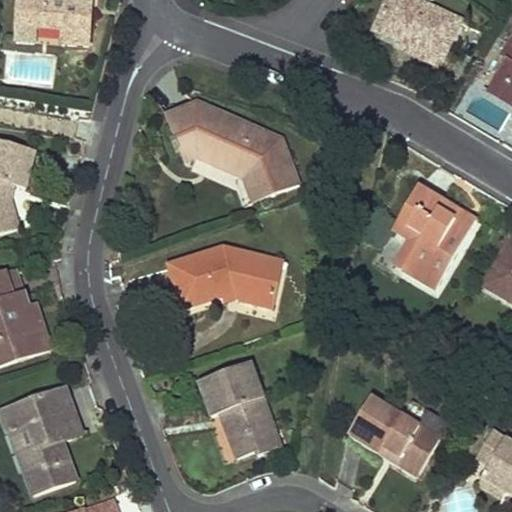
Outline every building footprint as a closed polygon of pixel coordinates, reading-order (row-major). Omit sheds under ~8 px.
[(22,0),(19,30),(40,33),(65,36),(64,47),(92,50),(97,0),(22,0)] [(405,0),(392,0),(377,33),(400,44),(443,62),(460,24),(405,0)] [(40,33),(19,30),(18,42),(39,44),(40,33)] [(400,44),(397,50),(440,69),(443,62),(400,44)] [(511,45),(510,48),(511,49),(511,66),(508,64),(507,66),(497,81),(506,86),(498,100),(511,108),(511,45)] [(511,49),(510,48),(502,62),(507,66),(508,64),(511,66),(511,49)] [(497,81),(488,95),(498,100),(506,86),(497,81)] [(197,105),(165,118),(168,127),(188,119),(200,124),(207,109),(197,105)] [(188,119),(168,127),(182,163),(193,159),(209,166),(213,161),(251,178),(262,202),(299,188),(281,141),(207,109),(200,124),(188,119)] [(36,156),(0,147),(0,238),(19,232),(12,206),(9,205),(14,188),(28,191),(36,156)] [(213,161),(209,166),(242,180),(253,206),(262,202),(251,178),(213,161)] [(418,191),(398,225),(423,240),(403,275),(436,294),(470,236),(439,218),(445,207),(418,191)] [(445,207),(439,218),(470,236),(476,225),(445,207)] [(398,225),(393,234),(410,245),(395,270),(403,275),(423,240),(398,225)] [(511,246),(487,289),(511,304),(511,246)] [(223,254),(169,272),(177,295),(183,293),(190,314),(226,302),(224,297),(234,294),(237,305),(273,312),(283,269),(223,254)] [(19,275),(8,279),(15,302),(26,298),(19,275)] [(0,370),(52,354),(42,323),(35,326),(30,310),(26,298),(15,302),(8,279),(0,281),(0,370)] [(183,293),(177,295),(185,316),(190,314),(183,293)] [(234,294),(224,297),(226,302),(228,308),(237,305),(234,294)] [(37,308),(30,310),(35,326),(42,323),(37,308)] [(252,370),(199,389),(212,424),(219,421),(223,420),(228,433),(224,433),(236,466),(255,458),(257,463),(276,456),(269,438),(275,435),(252,370)] [(68,394),(18,411),(40,473),(25,479),(33,500),(78,483),(65,446),(75,442),(67,422),(76,419),(68,394)] [(372,402),(350,439),(382,460),(386,453),(421,475),(440,443),(403,422),(372,402)] [(413,406),(403,422),(440,443),(450,427),(413,406)] [(18,411),(3,417),(25,479),(40,473),(18,411)] [(76,419),(67,422),(75,442),(83,439),(76,419)] [(223,420),(219,421),(224,433),(228,433),(223,420)] [(275,435),(269,438),(276,456),(282,454),(275,435)] [(494,437),(478,463),(491,470),(506,444),(494,437)] [(350,439),(347,444),(380,463),(382,460),(350,439)] [(491,470),(483,483),(505,496),(509,491),(511,492),(511,448),(506,444),(491,470)] [(386,453),(382,460),(418,480),(421,475),(386,453)] [(483,483),(479,489),(502,502),(505,496),(483,483)]
